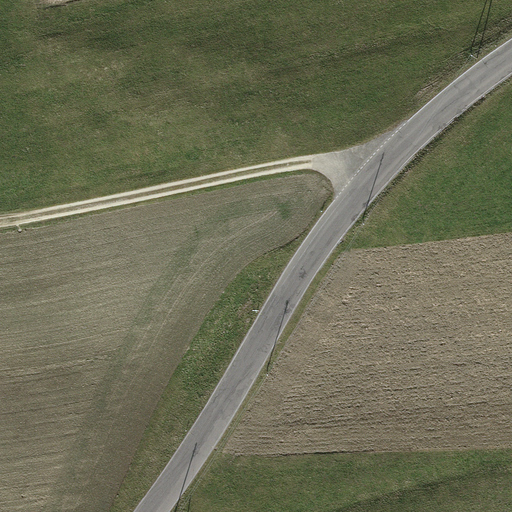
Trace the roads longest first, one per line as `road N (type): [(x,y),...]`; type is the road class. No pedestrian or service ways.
road 1 (tertiary): [(511,56),(378,171),(323,241),(152,511)]
road 2 (track): [(0,218),(314,161),(378,171)]
